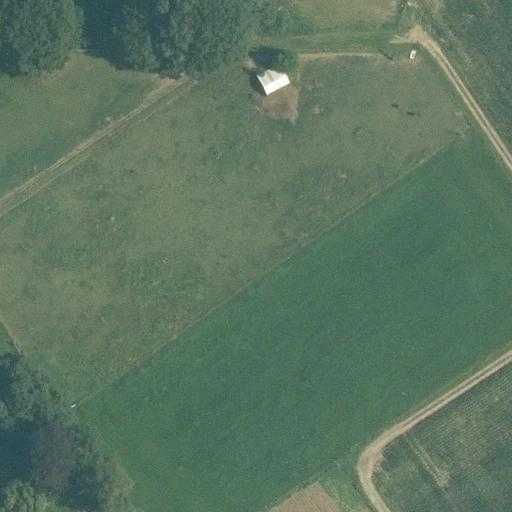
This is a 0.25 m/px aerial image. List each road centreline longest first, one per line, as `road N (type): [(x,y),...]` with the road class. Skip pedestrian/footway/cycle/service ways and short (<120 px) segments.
road 1 (track): [(388,511),(367,462),(372,450),(511,356)]
road 2 (track): [(511,160),(431,42),(402,35)]
